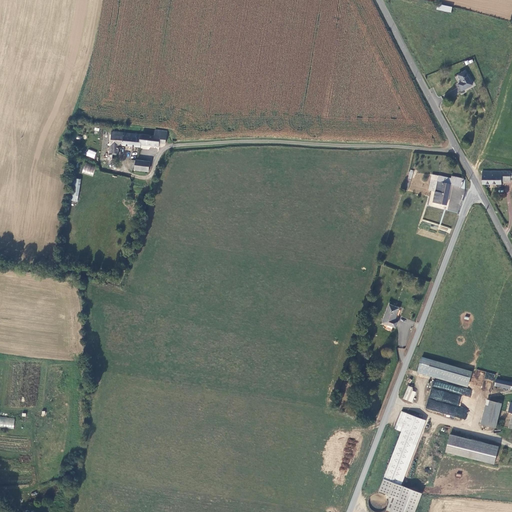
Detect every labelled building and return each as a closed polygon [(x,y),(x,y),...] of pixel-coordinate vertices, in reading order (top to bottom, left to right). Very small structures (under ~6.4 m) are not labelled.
[(452,6),(437,3),(436,9),(450,12),(452,6)] [(458,84),(462,91),(473,85),(465,71),(458,75),(462,82),(458,84)] [(160,142),(166,143),(168,131),(156,130),(155,136),(113,131),(112,139),(112,152),(119,152),(120,144),(140,147),(141,144),(159,147),(160,142)] [(88,149),(86,156),(94,158),(96,152),(88,149)] [(136,170),(150,171),(151,162),(137,160),(136,170)] [(85,163),(81,173),(92,176),(96,167),(85,163)] [(481,174),(481,186),(501,187),(501,184),(510,184),(510,174),(481,174)] [(462,187),(464,179),(452,176),(452,179),(444,176),(442,182),(439,181),(436,192),(434,202),(447,205),(452,185),(462,187)] [(78,202),(80,179),(75,178),(73,192),(69,191),(68,201),(78,202)] [(397,321),(399,316),(401,309),(390,305),(384,323),(396,328),(399,322),(397,321)] [(473,372),(422,357),(418,372),(469,387),(473,372)] [(12,407),(16,362),(6,361),(2,406),(12,407)] [(26,408),(31,364),(21,363),(16,408),(26,408)] [(42,393),(45,366),(36,365),(33,401),(41,402),(42,393)] [(485,379),(493,381),(495,374),(486,372),(485,379)] [(511,390),(511,388),(511,382),(497,379),(496,385),(511,390)] [(416,392),(412,390),(413,388),(408,385),(402,398),(412,402),(416,392)] [(496,428),(502,403),(487,400),(482,424),(496,428)] [(401,485),(426,420),(403,411),(397,425),(404,428),(384,478),(401,485)] [(0,426),(8,427),(9,417),(0,416),(0,426)] [(499,446),(451,434),(447,452),(495,464),(499,446)] [(58,484),(19,496),(21,505),(61,494),(58,484)]
